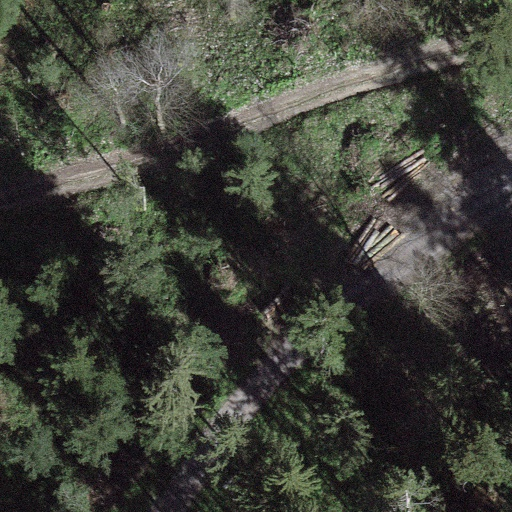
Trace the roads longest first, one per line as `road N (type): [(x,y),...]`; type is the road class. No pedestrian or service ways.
road 1 (track): [(0,209),(511,45)]
road 2 (track): [(511,180),(238,438),(193,511)]
road 3 (track): [(464,511),(511,374)]
